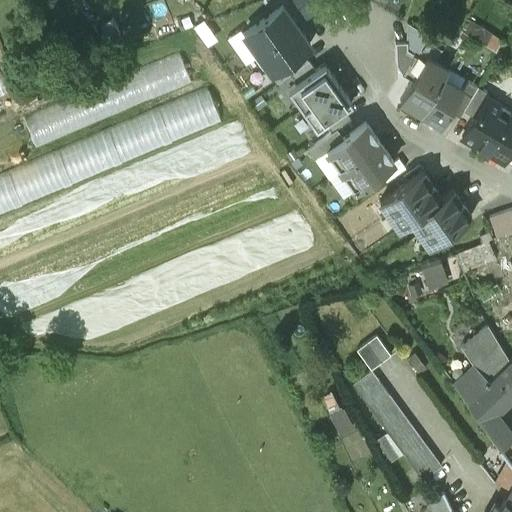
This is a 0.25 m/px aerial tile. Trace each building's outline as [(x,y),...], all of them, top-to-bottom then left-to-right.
[(297,0),(304,15),(326,5),(324,0),(297,0)] [(246,44),(255,56),(297,26),(282,5),(243,32),(250,42),(246,44)] [(310,44),(297,26),(255,56),(261,66),(265,63),(271,72),(300,51),(310,44)] [(424,58),(407,48),(406,41),(394,41),(395,63),(401,73),(411,79),(424,58)] [(278,81),(289,73),(307,60),(300,51),(271,72),(278,81)] [(447,67),(426,55),(424,58),(411,79),(399,100),(420,112),(441,75),(442,75),(447,67)] [(184,58),(25,109),(34,138),(194,87),(184,58)] [(295,83),(315,69),(308,59),(307,60),(289,73),(295,83)] [(337,83),(324,63),(315,69),(295,83),(288,88),(302,108),(337,83)] [(0,90),(0,91),(8,86),(0,72),(0,90)] [(442,75),(441,75),(420,112),(440,124),(449,110),(462,87),(442,75)] [(463,110),(477,85),(467,79),(462,87),(449,110),(459,116),(463,110)] [(351,102),(337,83),(302,108),(315,128),(323,122),(343,108),(351,102)] [(473,116),(486,95),(488,91),(477,85),(463,110),(473,116)] [(213,92),(0,167),(0,205),(225,127),(213,92)] [(511,110),(486,95),(473,116),(461,136),(502,161),(511,144),(511,110)] [(330,132),(336,128),(350,118),(343,108),(323,122),(330,132)] [(379,141),(365,122),(343,138),(326,150),(340,169),(379,141)] [(326,150),(343,138),(336,128),(330,132),(307,149),(314,158),(326,150)] [(393,161),(379,141),(340,169),(354,189),(379,171),(393,161)] [(398,158),(393,161),(379,171),(386,181),(405,167),(398,158)] [(440,196),(422,170),(379,200),(399,228),(410,220),(428,246),(471,216),(451,188),(440,196)] [(511,205),(490,213),(496,233),(511,227),(511,205)] [(487,237),(457,251),(467,272),(497,258),(487,237)] [(444,258),(423,262),(428,286),(449,281),(444,258)] [(511,396),(511,359),(509,362),(490,328),(462,347),(486,385),(504,404),(511,396)] [(355,349),(370,368),(389,354),(375,334),(355,349)] [(439,463),(370,369),(352,382),(421,477),(439,463)] [(504,404),(486,385),(468,402),(500,445),(501,446),(511,437),(511,435),(496,413),(504,404)] [(511,437),(501,446),(508,456),(511,460),(511,437)] [(496,465),(508,456),(501,446),(500,445),(488,454),(496,465)] [(511,499),(511,460),(508,456),(496,465),(511,484),(505,494),(506,495),(511,499)] [(447,511),(439,493),(429,502),(436,511),(447,511)] [(511,511),(511,499),(506,495),(503,494),(492,511),(511,511)]
